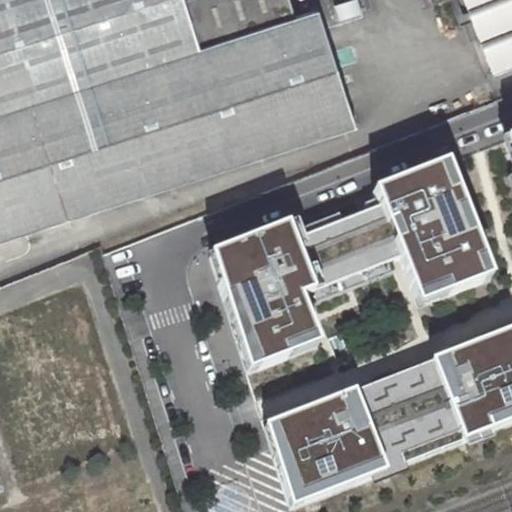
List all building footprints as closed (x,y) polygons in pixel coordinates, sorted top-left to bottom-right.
[(0,0),(0,240),(90,211),(22,0),(0,0)] [(317,9),(294,16),(288,0),(22,0),(90,211),(355,126),(317,9)] [(362,0),(345,0),(338,2),(342,19),(365,13),(362,0)] [(511,0),(463,0),(492,72),(511,64),(511,0)] [(511,137),(503,141),(511,164),(511,137)] [(379,208),(347,221),(369,274),(396,263),(419,319),(497,287),(448,168),(375,197),(379,208)] [(291,225),(203,260),(249,378),(319,350),(300,302),(369,274),(347,221),(297,240),(291,225)] [(511,437),(511,340),(508,333),(400,376),(431,449),(468,433),(475,451),(511,437)] [(431,449),(400,376),(265,426),(288,508),(399,472),(396,459),(431,449)]
